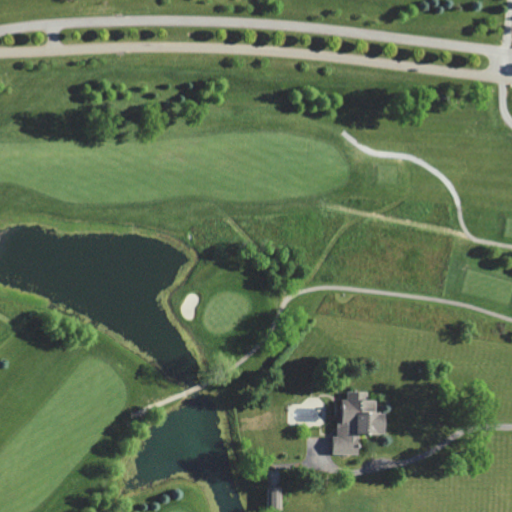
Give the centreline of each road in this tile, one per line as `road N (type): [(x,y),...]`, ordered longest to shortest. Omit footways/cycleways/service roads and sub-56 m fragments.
road 1 (residential): [(511,51),(228,21),(0,29)]
road 2 (residential): [(0,51),(240,48),(511,78)]
